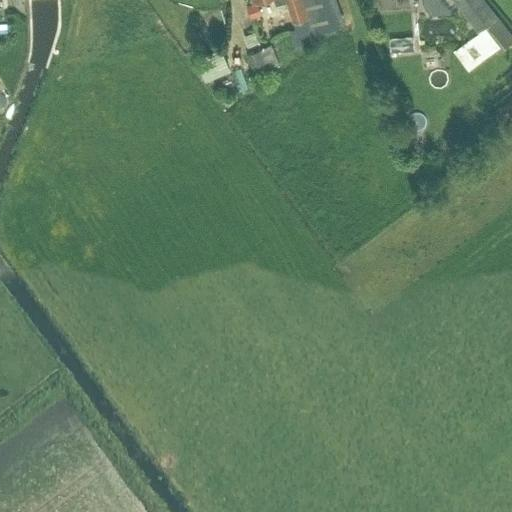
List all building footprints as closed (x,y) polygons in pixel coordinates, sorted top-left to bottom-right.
[(252,0),(275,0),(277,2),(282,0),(287,0),(296,27),(289,30),(295,47),(321,38),(319,30),(343,22),(335,0),(252,0)] [(426,0),(428,9),(445,6),(443,0),(426,0)] [(511,35),(484,0),(453,0),(478,30),(460,44),(475,63),(498,45),(500,48),(511,38),(511,35)] [(251,17),(261,14),(257,1),(247,5),(251,17)] [(415,33),(412,22),(416,21),(413,7),(385,15),(392,40),(415,33)] [(196,52),(203,68),(227,57),(220,41),(196,52)] [(249,75),(279,62),(270,42),(240,54),(249,75)]
